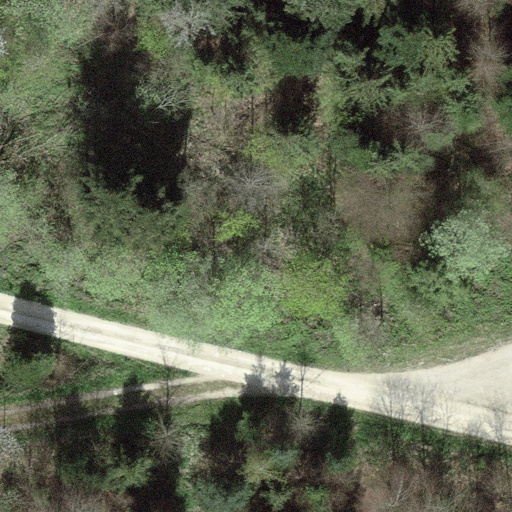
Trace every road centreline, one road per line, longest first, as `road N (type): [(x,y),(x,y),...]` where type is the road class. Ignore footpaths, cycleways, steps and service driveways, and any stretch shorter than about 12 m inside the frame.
road 1 (track): [(511,422),(0,304)]
road 2 (track): [(0,419),(290,372)]
